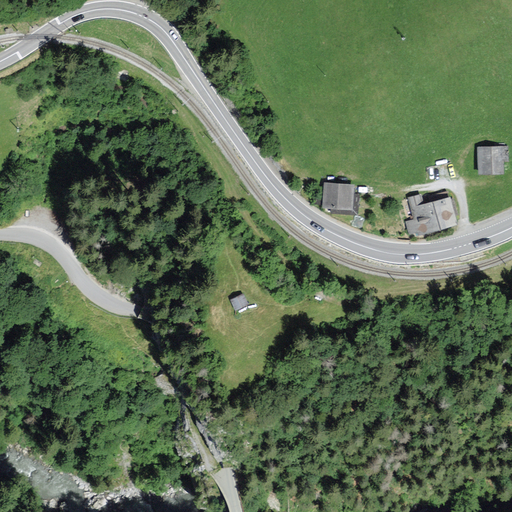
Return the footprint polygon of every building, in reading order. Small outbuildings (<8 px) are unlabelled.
[(503,148),(481,148),(481,173),(502,173),(503,148)] [(354,186),(326,183),(323,207),(351,210),(354,186)] [(430,195),(432,200),(449,194),(447,189),(430,195)] [(422,195),(409,198),(415,221),(407,223),(411,235),(455,224),(449,199),(424,205),(422,195)] [(244,294),(231,300),(237,313),(250,306),(244,294)]
